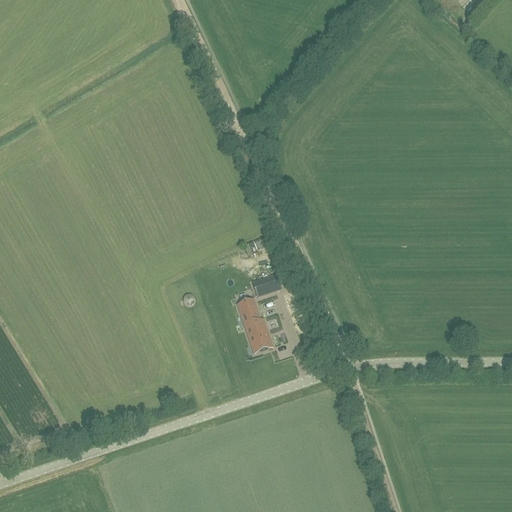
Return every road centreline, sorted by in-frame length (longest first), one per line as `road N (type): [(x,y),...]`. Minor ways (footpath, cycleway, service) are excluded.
road 1 (track): [(177,0),(333,330),(393,511)]
road 2 (unclassified): [(0,485),(337,370),(511,363)]
